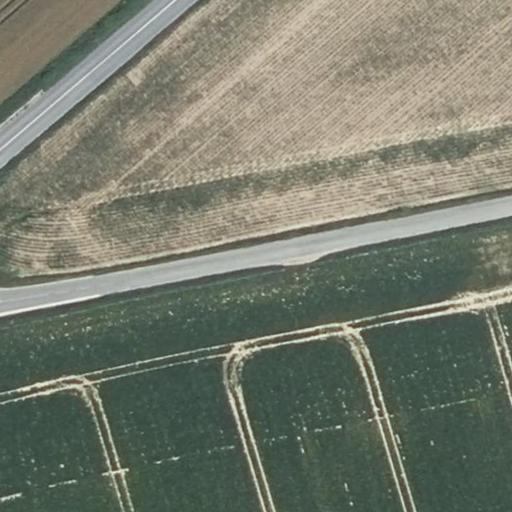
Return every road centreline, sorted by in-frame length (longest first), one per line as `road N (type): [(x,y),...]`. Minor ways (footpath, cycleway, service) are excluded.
road 1 (tertiary): [(511,203),(0,302)]
road 2 (secondary): [(0,149),(173,0)]
